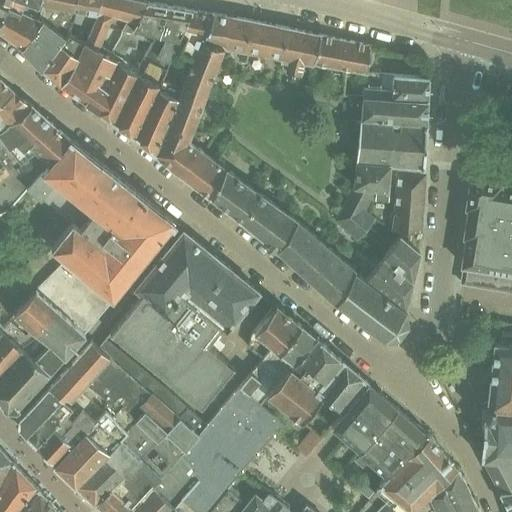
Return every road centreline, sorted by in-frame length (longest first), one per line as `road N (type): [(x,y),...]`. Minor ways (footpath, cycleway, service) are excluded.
road 1 (residential): [(391,367),(0,55)]
road 2 (residential): [(451,161),(437,317),(417,353),(391,367)]
road 3 (residential): [(391,367),(449,429),(498,511)]
road 4 (unclassified): [(462,40),(312,0)]
road 5 (residential): [(462,40),(451,161)]
